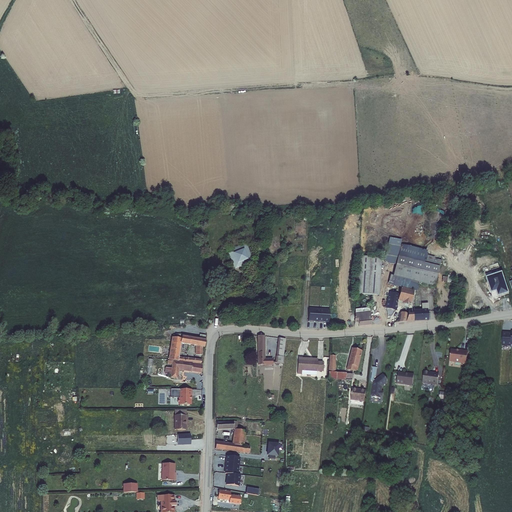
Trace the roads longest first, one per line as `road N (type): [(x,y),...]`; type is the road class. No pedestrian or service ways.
road 1 (tertiary): [(205,511),(209,347),(216,332),(323,333),(511,313)]
road 2 (track): [(74,0),(135,92),(219,91)]
